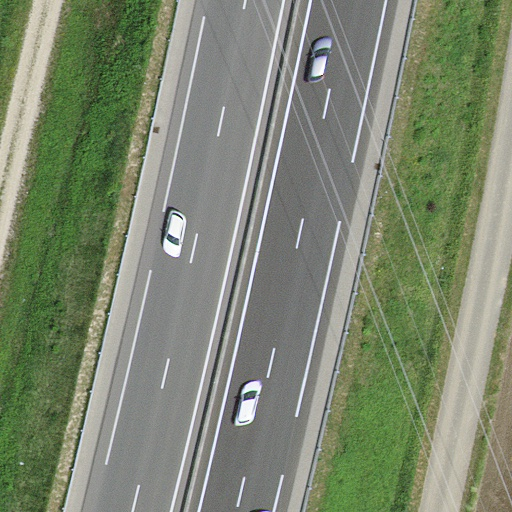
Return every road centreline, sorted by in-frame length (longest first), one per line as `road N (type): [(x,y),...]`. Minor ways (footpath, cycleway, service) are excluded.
road 1 (trunk): [(250,511),(361,0)]
road 2 (trunk): [(238,0),(128,511)]
road 3 (unclassified): [(511,156),(449,511)]
road 4 (track): [(58,0),(0,254)]
